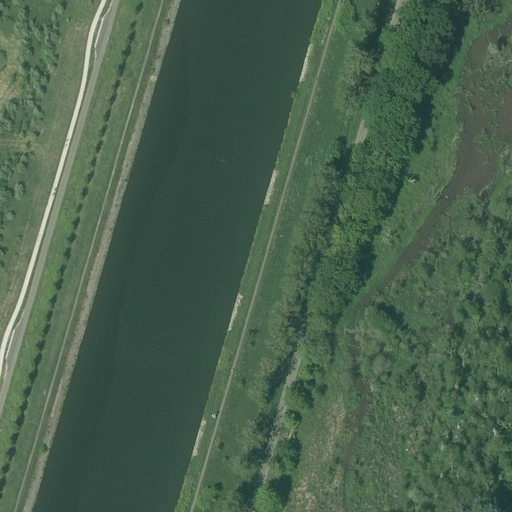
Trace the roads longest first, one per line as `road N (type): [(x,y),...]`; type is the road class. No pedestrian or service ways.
road 1 (tertiary): [(250,511),(400,0)]
road 2 (unclassified): [(0,401),(115,0)]
